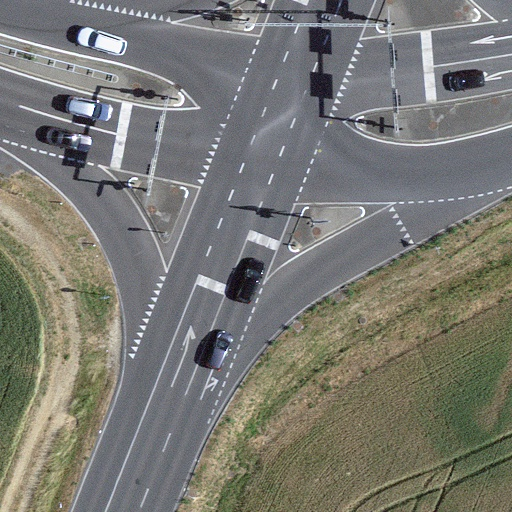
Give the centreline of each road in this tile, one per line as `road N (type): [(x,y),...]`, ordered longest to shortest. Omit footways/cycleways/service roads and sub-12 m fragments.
road 1 (secondary): [(172,389),(275,302),(499,161)]
road 2 (track): [(0,215),(50,264),(69,339),(63,378),(11,511)]
road 3 (trunk): [(41,113),(133,251),(172,389)]
road 4 (track): [(511,284),(283,417)]
road 5 (secondary): [(263,157),(172,389)]
road 6 (secondary): [(263,157),(422,172),(499,161)]
road 7 (motorway): [(295,78),(72,29)]
road 8 (trunk): [(41,113),(131,138),(263,157)]
road 9 (secondary): [(511,55),(295,78)]
road 10 (secondary): [(172,389),(123,511)]
